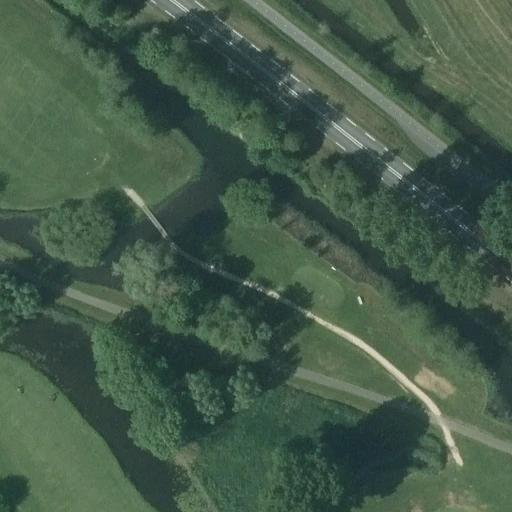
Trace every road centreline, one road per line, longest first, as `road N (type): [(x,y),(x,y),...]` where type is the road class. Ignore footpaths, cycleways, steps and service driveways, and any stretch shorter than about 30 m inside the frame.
road 1 (primary): [(511,266),(170,0)]
road 2 (track): [(152,511),(66,392),(0,355)]
